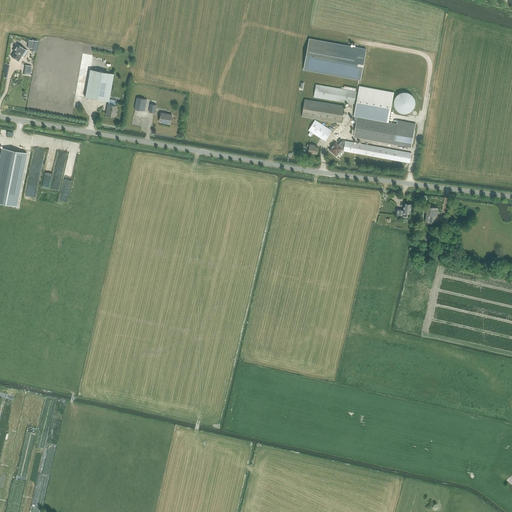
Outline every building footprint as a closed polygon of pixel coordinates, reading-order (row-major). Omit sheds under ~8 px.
[(303,70),(360,80),(366,49),(309,39),(303,70)] [(31,43),(30,48),(30,50),(36,52),(38,41),(32,40),(29,40),(28,43),(31,43)] [(28,51),(17,44),(13,51),(15,52),(12,57),(19,62),(22,57),(23,58),(28,51)] [(90,69),(85,97),(108,102),(109,99),(114,74),(90,69)] [(352,104),(354,104),(356,92),(317,86),(315,98),(348,103),(348,104),(351,105),(352,104)] [(353,116),(357,116),(389,122),(394,92),(359,86),(353,116)] [(394,102),(394,103),(394,104),(394,105),(394,106),(395,107),(395,108),(396,109),(397,110),(397,111),(398,111),(399,112),(400,112),(401,113),(402,113),(403,113),(404,113),(405,113),(406,113),(407,113),(408,113),(409,113),(409,112),(410,112),(411,111),(412,111),(412,110),(413,109),(414,109),(414,108),(414,107),(415,106),(415,105),(415,104),(415,103),(415,102),(415,101),(415,100),(415,99),(414,98),(414,97),(413,96),(412,95),(411,94),(410,93),(409,93),(408,92),(407,92),(406,92),(405,92),(404,92),(403,92),(402,92),(401,92),(401,93),(400,93),(399,93),(398,94),(397,95),(396,96),(396,97),(395,97),(395,98),(394,99),(394,100),(394,101),(394,102)] [(145,111),(147,99),(137,97),(135,109),(145,111)] [(304,99),(301,116),(341,123),(343,106),(304,99)] [(114,117),(116,106),(108,104),(106,115),(114,117)] [(165,123),(168,124),(170,124),(171,115),(161,114),(159,122),(165,123)] [(357,116),(353,137),(411,148),(416,124),(397,120),(397,124),(389,122),(357,116)] [(309,131),(326,141),(332,131),(315,121),(309,131)] [(341,151),(392,160),(409,163),(411,153),(342,141),(339,145),(336,142),(329,150),(336,156),(341,151)] [(308,152),(317,154),(318,148),(315,147),(315,146),(309,145),(307,144),(306,148),(309,148),(308,152)] [(0,158),(0,202),(15,206),(26,153),(2,148),(0,158)] [(411,204),(404,203),(403,209),(396,208),(395,214),(405,216),(406,212),(410,213),(411,204)] [(425,222),(433,223),(434,216),(437,216),(438,207),(427,206),(425,222)] [(423,226),(421,242),(430,243),(432,227),(423,226)]
